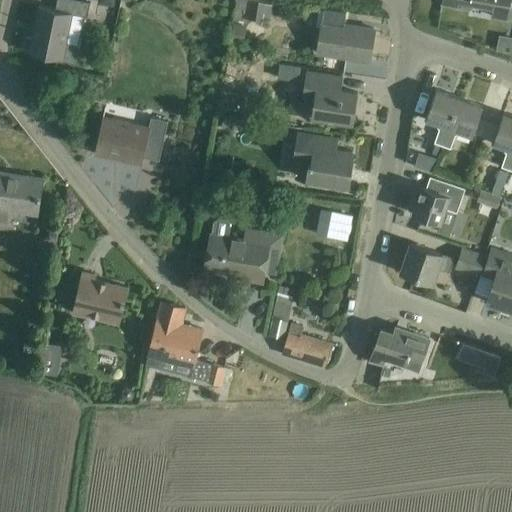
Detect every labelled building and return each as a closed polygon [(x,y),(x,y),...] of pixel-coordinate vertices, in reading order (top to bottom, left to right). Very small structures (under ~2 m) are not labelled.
[(76,44),(66,42),(72,14),(87,17),(90,2),(78,0),(57,0),(55,10),(38,6),(32,38),(27,37),(25,48),(30,49),(29,53),(63,60),(73,62),(78,58),(80,50),(76,44)] [(246,0),(236,0),(235,8),(245,10),(246,0)] [(511,0),(442,0),(442,2),(456,5),(455,8),(464,10),(464,6),(469,7),(470,3),(493,7),(491,16),(508,19),(511,0)] [(256,1),(255,20),(273,21),(274,2),(256,1)] [(324,9),(321,29),(318,53),(369,61),(374,29),(356,26),(355,30),(344,27),(346,13),(324,9)] [(244,44),(247,26),(234,23),(230,42),(244,44)] [(511,37),(499,35),(497,50),(511,52),(511,37)] [(100,61),(93,59),(88,63),(87,70),(98,72),(100,61)] [(228,59),(226,77),(236,79),(237,71),(249,73),(250,62),(228,59)] [(341,77),(321,74),(306,72),(302,99),(314,101),(311,117),(352,123),(357,93),(339,90),(341,77)] [(442,145),(459,98),(436,89),(425,119),(439,124),(437,127),(439,129),(434,143),(436,143),(432,153),(438,156),(442,145)] [(442,145),(451,148),(454,135),(457,136),(459,130),(472,134),(482,106),(459,98),(442,145)] [(510,168),(511,161),(511,116),(503,113),(493,141),(506,146),(503,153),(506,153),(501,165),(510,168)] [(103,117),(94,154),(141,164),(143,157),(159,161),(168,121),(151,117),(148,127),(103,117)] [(336,139),(316,136),(298,133),(294,160),(308,163),(305,179),(347,185),(352,152),(335,149),(336,139)] [(501,170),(492,193),(499,195),(508,172),(501,170)] [(0,221),(7,222),(9,209),(37,213),(42,180),(0,173),(0,221)] [(465,188),(449,183),(430,176),(426,188),(421,186),(412,213),(431,219),(441,223),(446,208),(456,212),(465,188)] [(500,195),(499,195),(492,193),(482,189),(478,199),(496,206),(500,195)] [(314,196),(299,194),(298,202),(313,204),(314,196)] [(331,211),(326,236),(347,241),(352,215),(331,211)] [(269,244),(228,237),(230,226),(227,221),(219,219),(214,223),(212,234),(211,234),(205,268),(232,273),(233,270),(247,273),(246,279),(262,282),(269,244)] [(449,272),(454,258),(410,243),(400,271),(433,283),(438,268),(449,272)] [(457,265),(478,273),(485,256),(463,248),(457,265)] [(511,310),(511,254),(491,248),(483,274),(494,278),(486,301),(511,310)] [(117,324),(122,307),(127,288),(95,278),(96,275),(82,272),(77,291),(71,311),(117,324)] [(268,335),(268,336),(283,339),(284,339),(284,338),(293,296),(294,290),(279,286),(278,293),(269,335),(268,335)] [(195,359),(197,349),(202,329),(181,324),(185,308),(162,302),(148,354),(192,366),(195,359)] [(283,339),(281,344),(285,345),(282,354),(324,367),(331,343),(300,334),(303,326),(292,323),(287,339),(284,339),(283,339)] [(370,359),(383,364),(385,358),(405,365),(407,357),(419,361),(419,362),(420,363),(429,339),(396,327),(393,334),(381,329),(370,359)] [(434,382),(436,381),(438,383),(441,380),(440,378),(443,375),(445,377),(448,374),(447,372),(456,364),(459,368),(462,366),(459,362),(463,358),(466,363),(470,360),(466,355),(468,353),(462,346),(428,375),(434,382)] [(44,354),(41,369),(57,372),(59,356),(44,354)] [(192,366),(190,376),(206,380),(206,381),(212,382),(221,385),(225,367),(217,365),(210,363),(194,359),(192,366)] [(306,397),(307,385),(292,384),(291,396),(306,397)] [(132,388),(128,387),(123,389),(121,395),(124,399),(129,400),(134,398),(135,393),(132,388)]
